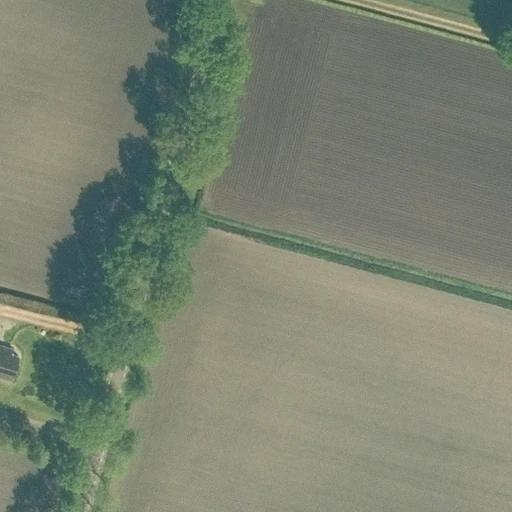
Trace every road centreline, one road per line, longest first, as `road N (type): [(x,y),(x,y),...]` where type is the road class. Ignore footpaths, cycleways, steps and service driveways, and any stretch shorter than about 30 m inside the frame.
road 1 (tertiary): [(79,511),(219,0)]
road 2 (track): [(355,0),(511,41)]
